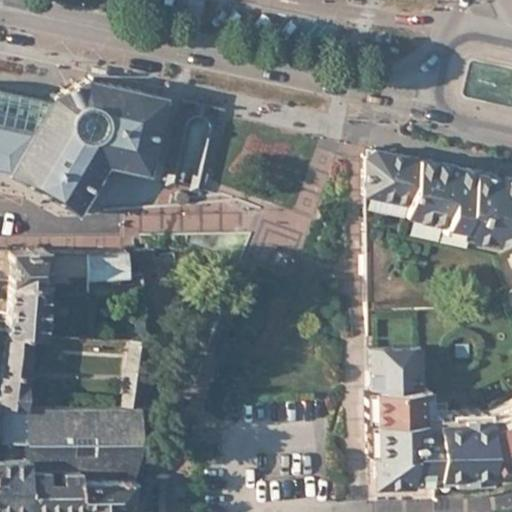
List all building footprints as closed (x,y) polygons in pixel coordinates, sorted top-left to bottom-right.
[(145,171),(162,93),(92,77),(84,75),(68,83),(49,93),(50,93),(48,96),(34,120),(33,119),(29,128),(5,171),(5,172),(73,212),(103,161),(145,171)] [(0,121),(29,128),(33,119),(34,120),(48,96),(10,88),(0,85),(0,121)] [(191,190),(203,193),(216,131),(217,129),(217,126),(216,123),(216,120),(214,117),(213,115),(211,112),(208,111),(210,105),(197,102),(195,109),(193,109),(189,110),(186,112),(184,114),(182,117),(181,120),(180,122),(166,185),(179,188),(192,125),(193,123),(194,122),(196,121),(199,121),(201,121),(203,122),(204,124),(204,126),(204,128),(191,190)] [(0,169),(5,171),(29,128),(0,121),(0,169)] [(374,148),(363,146),(364,156),(374,148)] [(364,156),(367,334),(368,369),(369,386),(368,389),(369,422),(370,453),(371,484),(381,484),(397,484),(409,484),(409,479),(417,479),(425,479),(449,478),(449,483),(487,483),(487,476),(511,466),(511,179),(497,176),(490,175),(450,166),(420,159),(391,152),(374,148),(364,156)] [(177,197),(177,200),(179,202),(181,204),(183,204),(186,204),(188,203),(190,201),(190,198),(190,195),(189,193),(187,192),(184,191),(182,191),(179,193),(178,195),(177,197)] [(0,327),(5,328),(30,331),(40,332),(43,277),(124,273),(125,249),(91,252),(44,250),(44,247),(0,248),(0,327)] [(133,253),(135,271),(177,267),(176,253),(161,255),(161,257),(157,258),(156,251),(133,253)] [(0,404),(24,406),(24,404),(21,404),(30,331),(5,328),(3,339),(0,366),(0,404)] [(122,404),(137,404),(145,338),(131,337),(122,404)] [(0,439),(10,440),(10,441),(24,441),(24,417),(24,406),(0,404),(0,439)] [(132,474),(136,448),(138,440),(137,419),(137,404),(122,404),(24,404),(24,406),(24,417),(24,441),(23,457),(23,467),(77,467),(77,477),(132,474)] [(0,456),(0,508),(6,508),(6,510),(11,510),(11,457),(0,456)] [(11,457),(11,510),(22,510),(23,467),(23,457),(11,457)] [(23,467),(22,510),(36,510),(65,509),(78,509),(77,477),(77,467),(23,467)] [(132,511),(131,511),(145,511),(157,486),(159,487),(159,511),(171,511),(172,475),(148,473),(132,511)] [(77,477),(78,509),(120,506),(126,499),(132,474),(77,477)]
